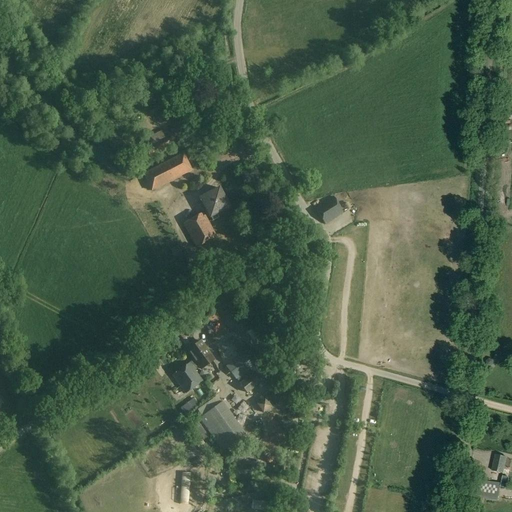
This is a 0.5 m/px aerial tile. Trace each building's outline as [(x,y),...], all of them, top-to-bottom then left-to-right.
[(152,115),(162,111),(159,104),(148,108),(152,115)] [(149,159),(149,160),(171,149),(170,147),(169,145),(170,144),(168,139),(166,140),(162,132),(140,142),(149,159)] [(151,192),(192,172),(184,153),(182,154),(143,175),(151,192)] [(229,207),(220,188),(200,198),(210,217),(213,221),(219,218),(216,214),(229,207)] [(176,196),(180,207),(189,204),(184,193),(176,196)] [(343,213),(333,198),(315,209),(325,225),(343,213)] [(204,212),(182,224),(196,249),(217,237),(204,212)] [(175,258),(183,254),(179,247),(171,251),(175,258)] [(214,360),(201,341),(188,350),(194,360),(190,363),(194,369),(199,366),(202,369),(214,360)] [(245,351),(226,366),(236,380),(255,365),(245,351)] [(194,369),(190,363),(173,376),(185,394),(203,381),(194,369)] [(213,371),(216,376),(223,372),(221,368),(213,371)] [(239,384),(247,394),(260,384),(252,373),(239,384)] [(256,405),(263,413),(277,403),(271,395),(256,405)] [(181,409),(186,415),(199,405),(194,398),(181,409)] [(222,402),(199,418),(222,451),(246,434),(222,402)] [(208,437),(197,421),(192,424),(203,440),(208,437)] [(506,457),(495,455),(492,471),(502,473),(506,457)] [(497,501),(501,484),(475,480),(472,502),(480,504),(481,499),(497,501)] [(252,501),(251,509),(263,511),(264,503),(252,501)] [(282,511),(284,507),(264,503),(263,511),(267,511),(282,511)]
